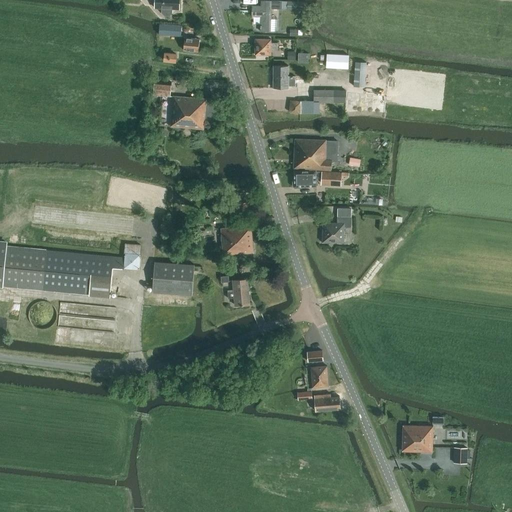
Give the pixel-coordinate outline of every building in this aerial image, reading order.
[(154,0),(154,9),(161,9),(161,13),(164,16),(169,16),(172,14),(172,10),(180,10),(180,0),(154,0)] [(308,1),(290,1),(288,1),(287,9),(308,9),(308,1)] [(272,30),(272,9),(282,9),(282,2),(261,2),(261,5),(253,5),(253,16),(261,16),(261,30),(272,30)] [(181,36),(182,25),(160,24),(159,34),(181,36)] [(199,51),(200,39),(188,37),(186,50),(199,51)] [(272,50),(278,50),(278,43),(272,42),(272,39),(256,39),(256,55),(272,55),(272,50)] [(288,52),(297,51),(296,42),(288,42),(288,52)] [(348,68),(348,55),(328,54),(327,67),(348,68)] [(365,87),(367,62),(355,61),(354,86),(365,87)] [(296,86),(297,76),(289,76),(289,66),(275,66),(274,88),(289,88),(289,86),(296,86)] [(153,82),(152,96),(169,97),(170,83),(153,82)] [(314,101),(345,102),(345,90),(314,89),(314,101)] [(173,98),(171,125),(205,128),(207,100),(173,98)] [(290,112),(302,112),(302,102),(302,100),(290,100),(290,112)] [(319,112),(320,102),(302,102),(302,112),(319,112)] [(295,138),(294,168),(331,170),(332,160),(337,161),(338,141),(326,140),(326,139),(295,138)] [(350,164),(360,166),(361,159),(351,157),(350,164)] [(294,186),(311,186),(317,186),(317,181),(316,170),(294,170),(294,186)] [(343,172),(323,172),(322,185),(342,186),(343,172)] [(298,210),(295,209),(295,212),(311,213),(312,199),(299,198),(298,210)] [(232,214),(247,216),(249,202),(234,200),(232,214)] [(351,227),(352,216),(352,209),(338,208),(337,216),(337,223),(323,223),(323,241),(344,242),(344,227),(351,227)] [(254,252),(252,226),(222,228),(223,254),(254,252)] [(126,236),(125,262),(141,263),(142,237),(126,236)] [(0,241),(0,285),(110,296),(113,268),(123,268),(124,257),(8,246),(8,243),(0,241)] [(153,292),(193,295),(195,264),(155,261),(153,292)] [(227,289),(227,291),(228,298),(234,297),(235,305),(250,303),(247,279),(232,280),(233,289),(227,289)] [(61,308),(89,308),(89,296),(61,296),(61,308)] [(58,313),(57,311),(57,308),(56,306),(54,304),(52,302),(50,300),(46,299),(44,299),(42,299),(39,300),(37,301),(34,302),(33,304),(31,307),(30,310),(30,312),(30,315),(31,318),(32,321),(33,322),(35,324),(38,326),(41,327),(43,327),(46,327),(48,326),(51,325),(53,323),(55,322),(56,319),(57,316),(58,313)] [(87,319),(115,320),(115,313),(87,312),(87,319)] [(61,324),(60,336),(80,336),(81,324),(61,324)] [(322,350),(308,351),(309,361),(323,360),(322,350)] [(313,388),(327,386),(325,366),(311,367),(313,388)] [(299,400),(313,399),(312,391),(298,392),(299,400)] [(316,411),(341,409),(340,396),(331,396),(331,393),(315,395),(316,411)] [(434,453),(434,427),(404,427),(403,452),(434,453)] [(454,462),(467,463),(468,448),(454,447),(454,462)]
